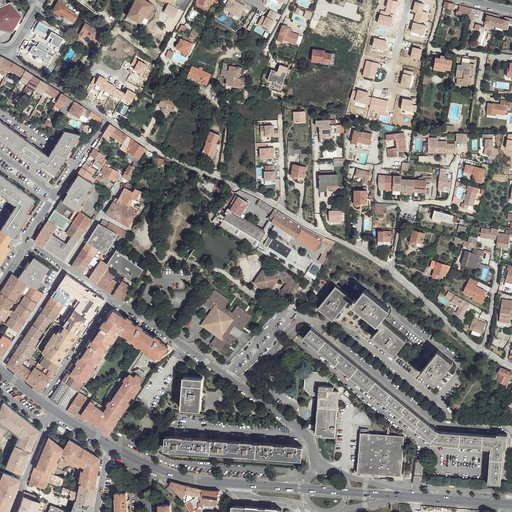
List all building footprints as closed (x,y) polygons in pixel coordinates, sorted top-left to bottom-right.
[(0,28),(13,32),(14,30),(17,31),(23,20),(21,18),(22,16),(11,1),(8,3),(4,0),(1,0),(0,1),(0,28)] [(70,6),(60,0),(55,9),(57,10),(55,13),(63,18),(64,17),(75,23),(79,16),(68,9),(70,6)] [(153,4),(144,0),(135,0),(133,5),(147,12),(149,13),(152,7),(153,4)] [(208,10),(209,8),(198,2),(199,1),(197,0),(196,3),(208,10)] [(230,0),(225,10),(240,17),(245,9),(244,5),(235,1),(235,0),(230,0)] [(147,12),(133,5),(127,16),(141,23),(144,18),(147,12)] [(471,8),(460,5),(459,14),(468,16),(469,12),(470,12),(471,8)] [(155,8),(152,7),(149,13),(147,12),(144,18),(149,20),(155,13),(153,11),(155,8)] [(175,10),(172,8),(171,10),(163,7),(161,10),(173,15),(175,10)] [(482,11),(471,8),(470,12),(469,18),(468,20),(475,22),(477,13),(475,12),(475,11),(481,13),(482,11)] [(264,15),(259,25),(263,27),(264,25),(271,28),(279,13),(272,10),(268,18),(264,15)] [(503,18),(500,17),(499,16),(499,15),(489,13),(486,23),(496,26),(508,29),(509,23),(510,18),(506,17),(503,18)] [(102,33),(85,23),(80,34),(85,37),(86,35),(97,42),(102,33)] [(290,29),(284,26),(278,41),(284,43),(284,41),(297,45),(300,36),(289,32),(290,29)] [(201,31),(195,27),(192,33),(197,36),(201,31)] [(194,44),(181,39),(178,49),(190,54),(194,44)] [(326,50),(314,49),(312,61),(325,63),(325,61),(332,62),(333,53),(326,52),(326,50)] [(332,62),(325,61),(325,63),(324,64),(335,65),(336,53),(333,53),(332,62)] [(440,59),(436,58),(434,67),(434,69),(444,71),(445,69),(450,70),(452,61),(446,60),(446,57),(441,56),(440,59)] [(10,61),(4,58),(0,66),(2,66),(1,68),(0,67),(0,73),(2,74),(5,68),(10,61)] [(13,63),(10,61),(5,68),(2,74),(5,76),(8,70),(9,71),(10,69),(13,63)] [(472,78),(475,63),(459,61),(456,78),(458,78),(457,84),(471,86),(472,78)] [(25,70),(13,63),(10,69),(21,76),(25,70)] [(277,71),(272,69),(269,80),(273,81),(277,82),(276,87),(282,89),(289,68),(281,65),(279,71),(282,73),(281,75),(276,73),(277,71)] [(194,66),(189,76),(197,79),(197,77),(199,78),(199,80),(203,82),(202,83),(208,85),(212,75),(194,66)] [(243,68),(231,66),(230,70),(229,76),(226,86),(243,88),(244,79),(241,78),(243,68)] [(28,72),(25,70),(21,76),(19,79),(24,82),(28,72)] [(38,77),(28,72),(24,82),(27,84),(26,86),(31,89),(32,87),(38,77)] [(179,79),(172,76),(170,81),(176,84),(179,79)] [(48,84),(38,77),(32,87),(35,89),(43,94),(43,93),(45,91),(48,84)] [(61,93),(48,84),(45,91),(57,99),(61,93)] [(68,97),(61,93),(57,99),(56,102),(63,106),(66,100),(68,97)] [(178,101),(164,95),(160,105),(164,107),(164,108),(164,109),(165,110),(167,110),(168,111),(169,110),(169,109),(174,111),(178,101)] [(69,98),(68,97),(66,100),(63,106),(60,111),(67,114),(68,111),(79,117),(82,113),(85,108),(74,101),(73,100),(69,98)] [(500,104),(487,103),(486,112),(504,114),(506,106),(508,106),(509,101),(501,100),(500,104)] [(91,112),(85,108),(82,113),(88,117),(89,115),(91,112)] [(306,111),(294,111),(295,125),(307,124),(306,111)] [(102,119),(91,112),(89,115),(100,123),(102,119)] [(48,155),(0,119),(0,139),(33,164),(36,166),(39,168),(42,164),(54,173),(58,167),(62,162),(70,150),(74,144),(77,138),(80,134),(65,130),(48,155)] [(330,119),(317,119),(317,125),(320,125),(321,138),(327,138),(327,136),(333,136),(333,133),(339,132),(338,124),(330,124),(330,119)] [(128,136),(111,124),(104,135),(109,138),(111,136),(123,143),(124,143),(126,140),(128,136)] [(454,125),(445,124),(444,132),(447,133),(448,130),(454,130),(454,125)] [(274,126),(261,126),(262,136),(274,136),(275,138),(280,137),(279,131),(274,131),(274,126)] [(372,134),(355,130),(352,142),(357,144),(358,141),(370,144),(372,134)] [(405,132),(387,134),(387,140),(396,139),(397,148),(388,148),(388,153),(398,151),(407,151),(405,132)] [(220,137),(212,133),(208,139),(202,153),(212,157),(215,150),(214,149),(216,145),(220,137)] [(494,133),(484,134),(484,139),(486,139),(486,148),(490,149),(490,155),(496,158),(500,148),(494,146),(494,145),(495,145),(496,145),(496,144),(496,143),(496,142),(495,142),(494,141),(494,133)] [(112,143),(103,137),(99,142),(95,147),(99,149),(104,142),(110,146),(112,143)] [(135,141),(131,138),(129,143),(128,146),(126,153),(128,154),(130,151),(135,142),(135,141)] [(438,138),(429,138),(428,149),(437,149),(437,152),(447,153),(447,155),(456,155),(456,144),(447,144),(447,142),(438,141),(438,138)] [(33,164),(0,139),(0,143),(4,146),(13,153),(20,158),(28,164),(31,167),(33,164)] [(217,152),(215,150),(212,157),(202,153),(208,139),(207,139),(200,154),(213,160),(217,152)] [(145,149),(135,142),(130,151),(140,157),(145,149)] [(91,153),(89,157),(94,160),(95,158),(97,159),(94,163),(101,168),(108,158),(94,149),(91,153)] [(71,151),(70,150),(62,162),(63,163),(71,151)] [(164,159),(157,156),(154,161),(158,163),(162,165),(164,159)] [(108,161),(102,170),(114,178),(115,177),(118,179),(123,171),(108,161)] [(79,173),(80,174),(75,182),(73,182),(68,191),(70,193),(68,195),(64,201),(76,210),(77,209),(93,182),(98,176),(93,173),(95,170),(85,163),(79,173)] [(307,167),(294,164),(292,176),(297,177),(298,176),(304,178),(307,167)] [(134,167),(130,165),(125,172),(131,176),(132,175),(137,168),(134,166),(134,167)] [(274,166),(266,166),(266,172),(265,172),(266,180),(276,180),(276,171),(274,171),(274,166)] [(486,171),(467,166),(464,176),(470,178),(471,176),(474,176),(477,182),(476,183),(482,184),(486,171)] [(370,172),(357,170),(356,176),(363,178),(362,183),(367,184),(370,172)] [(0,192),(3,195),(17,205),(16,206),(1,228),(12,236),(14,237),(18,231),(21,225),(29,214),(28,213),(26,212),(33,203),(36,199),(27,192),(12,182),(0,172),(0,192)] [(320,175),(320,176),(321,191),(326,191),(327,189),(333,189),(333,187),(338,187),(338,175),(334,175),(320,175)] [(423,180),(402,178),(402,176),(379,175),(378,185),(379,187),(379,189),(402,190),(402,194),(403,194),(408,194),(409,194),(409,190),(426,192),(426,193),(431,193),(432,177),(430,177),(430,178),(424,178),(423,180)] [(128,183),(125,187),(119,200),(130,205),(134,207),(137,198),(141,191),(136,188),(136,187),(128,183)] [(462,204),(461,208),(468,210),(470,206),(473,207),(477,194),(478,194),(479,189),(468,186),(467,191),(468,191),(464,204),(462,204)] [(368,190),(355,190),(355,203),(356,203),(361,203),(367,203),(368,190)] [(146,193),(141,191),(137,198),(148,205),(153,198),(146,193)] [(239,197),(233,193),(228,200),(229,201),(234,204),(239,197)] [(17,205),(3,195),(2,196),(16,206),(17,205)] [(250,203),(240,197),(239,197),(234,204),(231,209),(242,216),(250,203)] [(130,205),(119,200),(117,205),(128,210),(130,205)] [(275,209),(260,200),(257,204),(272,214),(275,209)] [(76,210),(61,201),(55,210),(65,217),(69,219),(70,220),(75,212),(76,210)] [(117,205),(113,203),(106,214),(121,222),(128,210),(117,205)] [(384,203),(376,203),(375,214),(383,214),(384,203)] [(134,207),(130,205),(128,210),(121,222),(129,227),(136,215),(139,210),(134,207)] [(82,212),(77,209),(76,210),(75,212),(70,220),(74,222),(75,223),(85,230),(93,218),(82,212)] [(319,235),(275,209),(272,214),(270,217),(272,218),(270,221),(276,225),(291,235),(317,251),(323,240),(325,237),(319,235)] [(330,210),(329,222),(344,223),(345,210),(334,209),(333,211),(330,210)] [(65,217),(55,210),(49,220),(58,226),(59,227),(68,233),(72,236),(78,241),(85,230),(75,223),(74,222),(70,220),(69,219),(65,217)] [(265,233),(228,210),(224,217),(261,239),(265,233)] [(453,216),(435,210),(433,216),(440,219),(451,222),(453,217),(453,216)] [(31,215),(29,214),(21,225),(23,226),(31,215)] [(463,220),(453,217),(451,222),(462,226),(463,220)] [(58,226),(49,220),(42,229),(34,241),(44,247),(52,234),(58,226)] [(101,224),(100,224),(88,242),(98,250),(103,253),(105,254),(119,233),(108,227),(101,224)] [(109,224),(108,227),(119,233),(127,238),(129,233),(109,224)] [(291,235),(276,225),(273,231),(288,240),(291,235)] [(12,236),(1,228),(0,229),(0,263),(2,260),(4,258),(3,257),(7,252),(3,250),(6,244),(12,236)] [(491,230),(482,228),(481,238),(487,239),(487,236),(496,238),(498,238),(499,234),(499,229),(491,228),(491,230)] [(511,230),(500,228),(499,229),(499,234),(510,236),(511,237),(511,236),(511,230)] [(425,233),(413,230),(411,242),(415,243),(416,241),(422,242),(425,233)] [(391,231),(379,231),(379,240),(391,240),(391,231)] [(67,244),(52,234),(44,247),(65,261),(78,241),(72,236),(67,244)] [(510,236),(499,234),(498,238),(497,245),(509,246),(511,237),(510,236)] [(373,237),(363,236),(363,240),(363,243),(372,248),(373,237)] [(310,261),(273,238),(268,246),(305,269),(310,261)] [(477,241),(468,239),(467,246),(474,248),(475,249),(477,241)] [(338,241),(332,240),(329,244),(319,262),(320,263),(324,265),(327,260),(328,258),(327,257),(338,241)] [(98,250),(88,242),(84,248),(94,255),(98,250)] [(94,255),(84,248),(79,255),(90,263),(92,264),(97,257),(94,255)] [(475,249),(474,248),(473,253),(467,251),(463,264),(478,268),(479,262),(480,258),(481,255),(483,256),(484,251),(475,249)] [(144,269),(117,250),(106,264),(109,265),(125,276),(134,283),(144,269)] [(90,263),(79,255),(72,266),(82,273),(88,266),(90,263)] [(50,268),(34,257),(34,258),(30,262),(28,261),(21,272),(21,273),(18,277),(27,282),(38,289),(40,286),(41,286),(48,275),(46,274),(50,268)] [(106,264),(101,260),(96,267),(95,270),(89,278),(98,283),(109,265),(106,264)] [(449,265),(431,261),(430,267),(435,268),(433,277),(438,278),(439,273),(440,269),(446,271),(448,271),(449,265)] [(307,270),(316,275),(321,267),(318,266),(312,262),(307,270)] [(125,276),(109,265),(98,283),(113,294),(125,276)] [(272,271),(263,265),(249,283),(268,297),(280,280),(281,278),(272,271)] [(298,281),(276,266),(272,271),(281,278),(280,280),(285,284),(280,291),(288,296),(298,281)] [(104,299),(67,273),(57,288),(65,293),(60,301),(65,304),(70,308),(90,320),(104,299)] [(18,277),(13,274),(10,278),(7,283),(21,292),(27,282),(18,277)] [(134,283),(125,276),(113,294),(123,301),(134,283)] [(479,282),(471,278),(464,292),(483,302),(486,297),(484,296),(486,291),(477,287),(479,282)] [(38,289),(27,282),(21,292),(23,293),(25,295),(37,302),(41,296),(43,293),(38,289)] [(21,292),(7,283),(4,287),(2,291),(15,300),(16,301),(17,301),(21,296),(23,293),(21,292)] [(354,301),(334,285),(317,307),(332,319),(348,301),(352,304),(354,301)] [(65,293),(57,288),(56,291),(53,296),(60,301),(65,293)] [(229,300),(214,289),(204,304),(211,309),(217,303),(224,307),(229,300)] [(389,309),(364,289),(354,301),(352,304),(377,324),(381,319),(389,309)] [(15,300),(2,291),(0,294),(0,302),(9,308),(15,300)] [(456,295),(449,291),(446,296),(453,300),(452,302),(461,307),(457,313),(463,317),(471,304),(456,295)] [(483,302),(464,292),(462,295),(464,295),(465,294),(473,299),(473,300),(482,304),(483,302)] [(37,302),(25,295),(24,297),(20,303),(32,311),(36,305),(37,302)] [(60,301),(53,296),(51,298),(47,305),(59,312),(65,304),(60,301)] [(511,300),(502,299),(499,322),(508,323),(509,318),(510,318),(511,310),(511,309),(511,300)] [(20,303),(17,301),(12,310),(27,319),(30,314),(32,311),(20,303)] [(9,308),(0,302),(0,316),(2,318),(6,319),(9,314),(12,310),(10,309),(9,308)] [(224,307),(217,303),(211,309),(200,325),(216,336),(223,341),(229,334),(234,326),(239,319),(231,313),(224,307)] [(59,312),(47,305),(46,306),(42,312),(54,320),(56,318),(59,312)] [(252,316),(237,306),(231,313),(239,319),(234,326),(242,330),(252,316)] [(90,320),(70,308),(65,316),(61,322),(80,334),(90,320)] [(27,319),(12,310),(9,314),(12,316),(24,323),(27,319)] [(125,317),(115,311),(106,322),(118,330),(156,356),(159,358),(167,347),(159,341),(152,336),(141,329),(135,325),(130,321),(125,317)] [(54,320),(42,312),(40,315),(34,325),(46,333),(54,320)] [(24,323),(12,316),(7,324),(9,325),(18,332),(19,330),(22,326),(24,323)] [(61,322),(56,318),(54,320),(46,333),(41,340),(36,347),(44,353),(60,364),(70,350),(80,334),(61,322)] [(406,339),(381,319),(377,324),(379,327),(372,336),(394,354),(406,339)] [(106,322),(102,320),(99,325),(101,327),(99,331),(93,341),(89,346),(87,349),(81,359),(78,363),(75,367),(71,373),(84,382),(116,334),(118,330),(106,322)] [(486,323),(476,320),(473,329),(482,333),(486,323)] [(18,332),(9,325),(6,330),(15,336),(18,332)] [(46,333),(34,325),(32,327),(29,332),(41,340),(46,333)] [(435,429),(311,327),(303,337),(432,442),(436,443),(481,447),(481,448),(490,449),(488,483),(500,484),(503,448),(505,448),(506,448),(507,435),(496,433),(496,436),(441,432),(435,429)] [(156,356),(118,330),(116,334),(119,336),(141,351),(128,370),(131,372),(143,353),(154,360),(156,356)] [(41,340),(29,332),(27,335),(24,339),(36,347),(41,340)] [(13,340),(4,334),(2,336),(0,339),(0,343),(7,348),(13,340)] [(119,336),(116,334),(84,382),(87,383),(119,336)] [(235,339),(229,334),(223,341),(216,336),(210,343),(225,353),(235,339)] [(36,347),(24,339),(23,342),(17,349),(28,355),(30,357),(36,347)] [(28,355),(17,349),(8,365),(16,371),(22,363),(27,357),(28,355)] [(452,362),(437,350),(419,372),(434,384),(452,362)] [(60,364),(44,353),(38,362),(55,372),(60,364)] [(30,357),(28,355),(27,357),(37,364),(38,362),(30,357)] [(55,372),(38,362),(37,364),(35,366),(33,370),(26,379),(41,391),(55,372)] [(31,369),(22,363),(16,371),(26,379),(33,370),(31,369)] [(511,372),(501,368),(499,373),(500,374),(497,380),(506,384),(511,372)] [(139,369),(132,372),(143,380),(145,377),(144,373),(139,369)] [(131,372),(128,370),(122,379),(119,383),(104,406),(107,408),(132,372),(131,372)] [(85,383),(68,372),(63,380),(78,391),(79,392),(82,387),(85,383)] [(104,412),(89,402),(82,413),(110,432),(121,416),(119,414),(120,412),(124,408),(125,406),(128,401),(131,397),(135,392),(136,389),(139,385),(143,380),(132,372),(107,408),(104,412)] [(321,373),(312,372),(304,378),(304,387),(311,395),(318,395),(315,433),(321,433),(321,435),(335,436),(338,383),(326,374),(324,376),(321,373)] [(203,378),(185,376),(183,409),(202,410),(203,378)] [(78,391),(63,380),(50,399),(66,409),(78,391)] [(89,392),(82,387),(79,392),(67,409),(75,415),(87,397),(86,396),(89,392)] [(104,406),(92,398),(89,402),(104,412),(107,408),(104,406)] [(3,401),(0,411),(0,422),(17,436),(19,434),(21,436),(17,446),(15,445),(12,453),(6,466),(22,473),(40,430),(37,429),(38,428),(3,401)] [(403,436),(360,432),(357,472),(400,475),(403,436)] [(302,445),(167,436),(165,448),(301,458),(302,445)] [(63,448),(47,437),(36,468),(51,474),(52,472),(54,467),(56,461),(59,456),(63,455),(66,457),(80,465),(84,467),(83,471),(82,482),(81,485),(93,489),(98,467),(66,445),(63,448)] [(100,458),(69,439),(66,445),(98,467),(100,458)] [(80,465),(66,457),(65,459),(79,468),(80,465)] [(51,474),(36,468),(29,483),(45,489),(48,481),(51,474)] [(0,511),(6,511),(20,480),(4,472),(0,482),(0,483),(0,484),(0,511)] [(66,479),(51,474),(48,481),(63,487),(66,479)] [(187,485),(171,481),(170,485),(184,499),(185,492),(187,485)] [(93,489),(81,485),(78,492),(93,498),(95,490),(93,489)] [(195,487),(187,485),(185,492),(194,494),(195,494),(202,496),(203,489),(195,487)] [(78,492),(63,487),(60,494),(75,500),(78,492)] [(210,490),(203,489),(202,496),(205,497),(204,504),(216,506),(217,502),(220,491),(210,490)] [(93,498),(78,492),(75,500),(92,506),(93,498)] [(126,492),(116,492),(117,511),(127,511),(127,504),(127,501),(126,492)] [(194,494),(185,492),(184,499),(185,503),(190,500),(192,499),(195,497),(195,494),(194,494)] [(202,496),(195,494),(195,497),(192,499),(194,502),(199,502),(198,508),(195,509),(190,500),(185,503),(189,511),(202,511),(204,504),(205,497),(202,496)] [(30,511),(35,500),(24,495),(17,511),(30,511)] [(36,511),(40,502),(35,500),(30,511),(36,511)] [(92,506),(75,500),(70,511),(91,511),(93,506),(92,506)]
